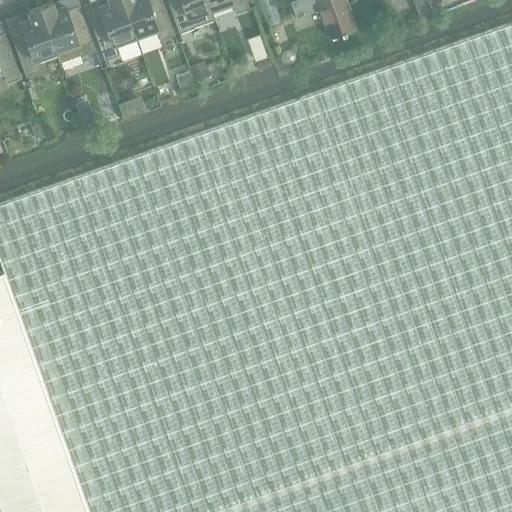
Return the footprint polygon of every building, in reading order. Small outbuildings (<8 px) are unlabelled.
[(136,39),(122,0),(109,0),(99,4),(101,9),(88,14),(104,59),(118,54),(115,46),(136,39)] [(122,0),(136,39),(157,31),(160,39),(174,34),(161,0),(122,0)] [(206,0),(167,0),(179,32),(193,27),(193,26),(214,19),(206,0)] [(206,0),(214,19),(212,12),(232,5),(235,12),(249,7),(246,0),(206,0)] [(297,18),(320,9),(330,37),(356,28),(345,0),(295,0),(291,2),(297,18)] [(413,0),(422,25),(431,21),(422,0),(413,0)] [(52,1),(40,5),(60,61),(81,53),(81,54),(95,49),(79,4),(66,9),(64,4),(54,7),(52,1)] [(22,24),(9,29),(25,74),(39,69),(36,62),(57,54),(59,61),(60,61),(40,5),(28,9),(30,16),(20,20),(22,24)] [(511,511),(511,21),(0,203),(0,259),(4,272),(0,273),(0,509),(1,511),(511,511)] [(0,74),(3,73),(6,81),(20,76),(4,31),(0,32),(0,74)] [(263,45),(252,49),(255,59),(266,56),(263,46),(263,45)] [(209,75),(204,61),(191,66),(196,79),(209,75)] [(176,75),(180,87),(193,82),(189,71),(176,75)] [(90,105),(80,109),(85,122),(95,118),(90,105)] [(44,136),(39,123),(32,126),(37,139),(44,136)]
